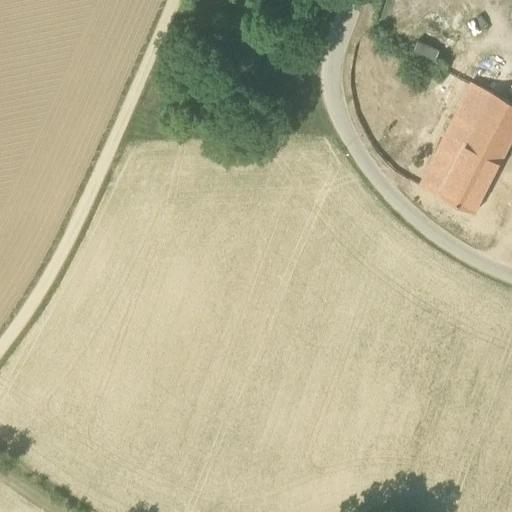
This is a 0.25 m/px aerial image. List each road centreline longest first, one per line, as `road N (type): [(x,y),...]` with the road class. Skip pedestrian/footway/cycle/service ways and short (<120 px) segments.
road 1 (track): [(0,348),(72,231),(182,0)]
road 2 (unclassified): [(511,277),(444,243),(392,198),(358,154),(335,112),(330,76),(350,0)]
